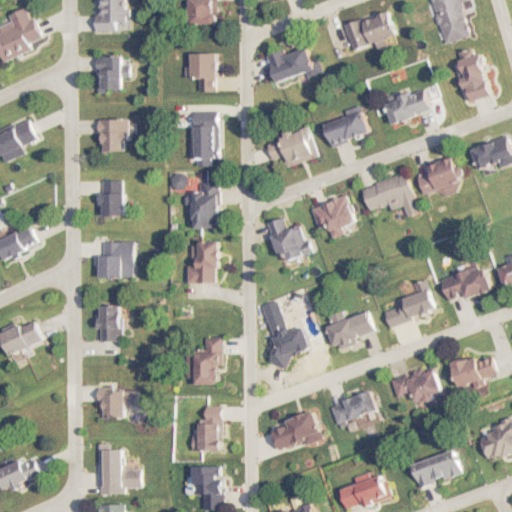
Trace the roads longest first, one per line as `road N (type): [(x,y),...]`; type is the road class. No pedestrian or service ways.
road 1 (residential): [(41,511),(74,497),(66,0)]
road 2 (residential): [(250,511),(245,0)]
road 3 (residential): [(243,196),(511,110)]
road 4 (residential): [(250,400),(511,307)]
